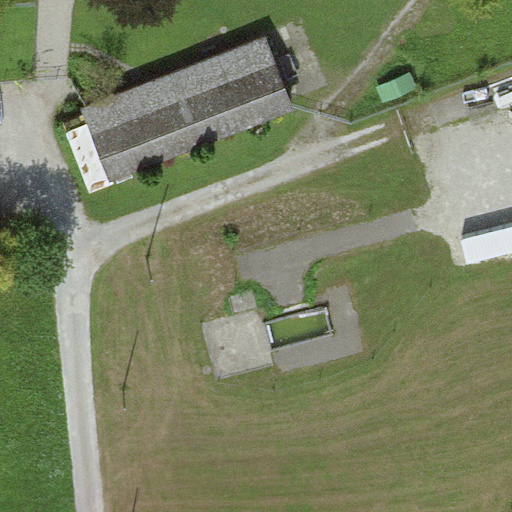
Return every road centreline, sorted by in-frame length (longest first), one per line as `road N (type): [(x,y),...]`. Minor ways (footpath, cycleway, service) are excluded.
road 1 (track): [(58,0),(50,83),(74,280),(88,511)]
road 2 (track): [(420,0),(300,167),(71,255)]
road 3 (track): [(300,167),(511,88)]
